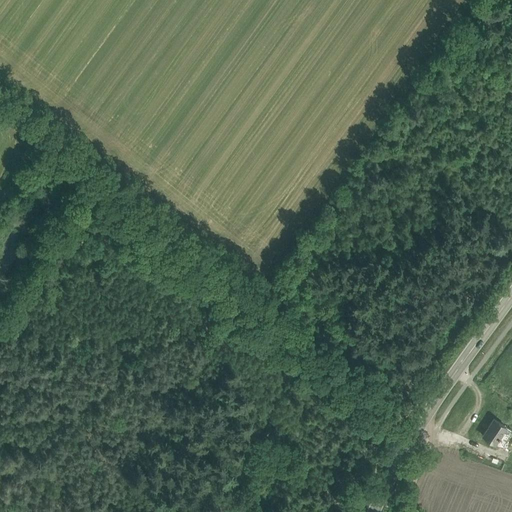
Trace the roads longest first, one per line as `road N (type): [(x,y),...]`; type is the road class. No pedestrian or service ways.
road 1 (track): [(0,100),(416,430)]
road 2 (secondary): [(373,511),(433,403),(511,295)]
